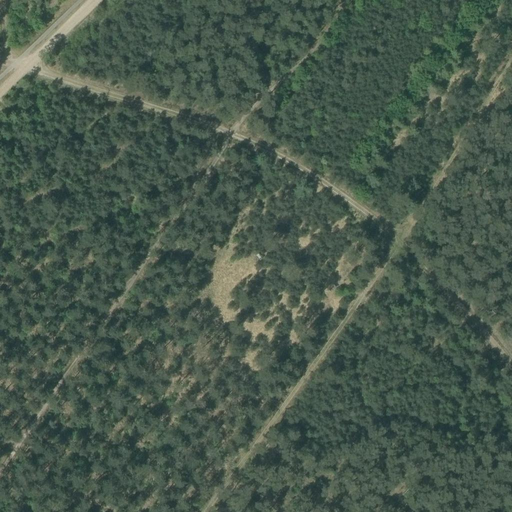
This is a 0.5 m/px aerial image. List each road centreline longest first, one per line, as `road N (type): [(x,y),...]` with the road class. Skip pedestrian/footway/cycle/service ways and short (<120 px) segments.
road 1 (track): [(13,65),(288,158),(360,205),(398,244)]
road 2 (track): [(398,244),(208,511)]
road 3 (track): [(398,244),(511,62)]
road 4 (track): [(398,244),(511,361)]
road 5 (track): [(0,93),(95,0)]
